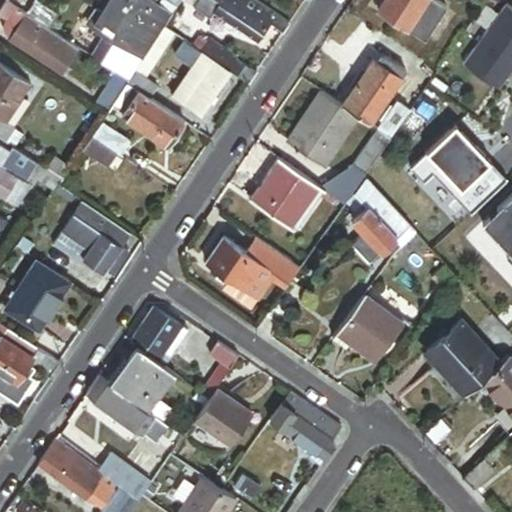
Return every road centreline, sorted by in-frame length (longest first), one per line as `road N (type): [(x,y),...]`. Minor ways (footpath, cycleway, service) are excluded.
road 1 (residential): [(331,0),(150,271)]
road 2 (residential): [(150,271),(369,428)]
road 3 (residential): [(150,271),(0,492)]
road 4 (residential): [(369,428),(401,439),(467,511)]
